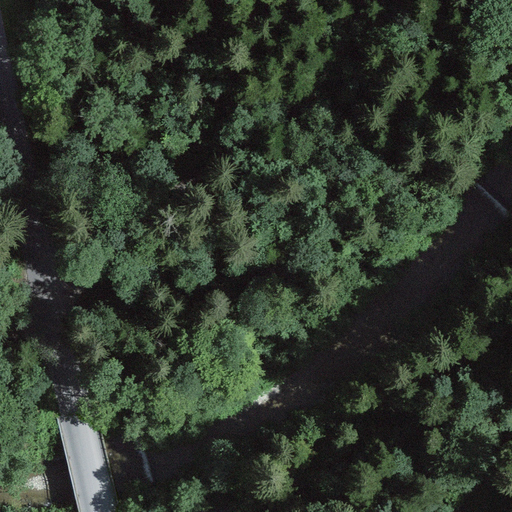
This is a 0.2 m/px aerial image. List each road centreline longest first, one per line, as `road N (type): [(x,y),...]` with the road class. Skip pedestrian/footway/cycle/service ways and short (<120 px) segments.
road 1 (track): [(406,0),(50,299)]
road 2 (unclassified): [(99,511),(0,83)]
